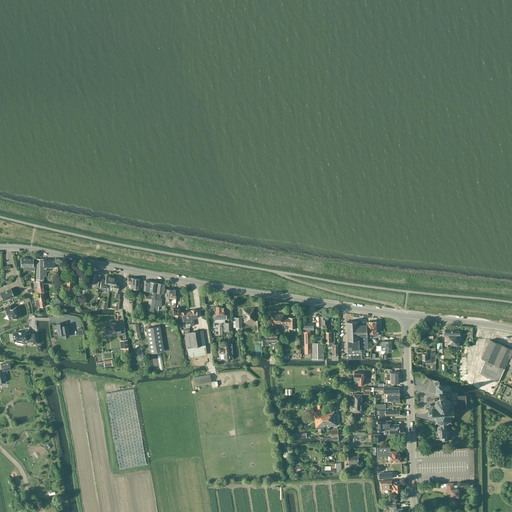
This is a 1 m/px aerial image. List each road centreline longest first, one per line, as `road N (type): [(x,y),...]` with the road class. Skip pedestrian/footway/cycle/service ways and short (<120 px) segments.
road 1 (tertiary): [(6,247),(404,315)]
road 2 (tertiary): [(415,511),(404,315)]
